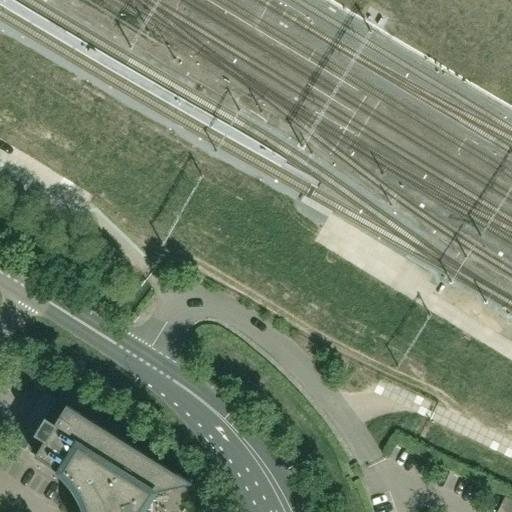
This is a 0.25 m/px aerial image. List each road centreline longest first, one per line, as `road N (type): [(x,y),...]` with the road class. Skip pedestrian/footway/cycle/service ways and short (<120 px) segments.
road 1 (unclassified): [(376,472),(338,411),(249,318),(225,305),(180,307),(141,360)]
road 2 (tertiary): [(303,511),(279,468),(219,401),(141,360)]
road 3 (tertiary): [(141,360),(252,486),(265,511)]
road 4 (tertiary): [(141,360),(0,279)]
